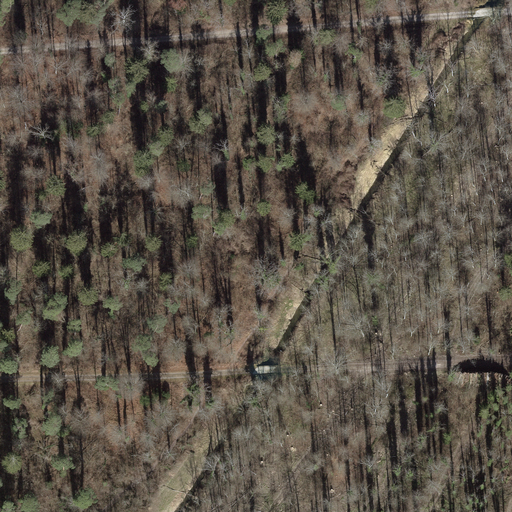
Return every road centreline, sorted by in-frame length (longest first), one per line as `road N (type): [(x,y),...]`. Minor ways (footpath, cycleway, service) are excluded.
road 1 (track): [(0,51),(444,16)]
road 2 (track): [(230,371),(511,361)]
road 3 (track): [(0,379),(230,371)]
